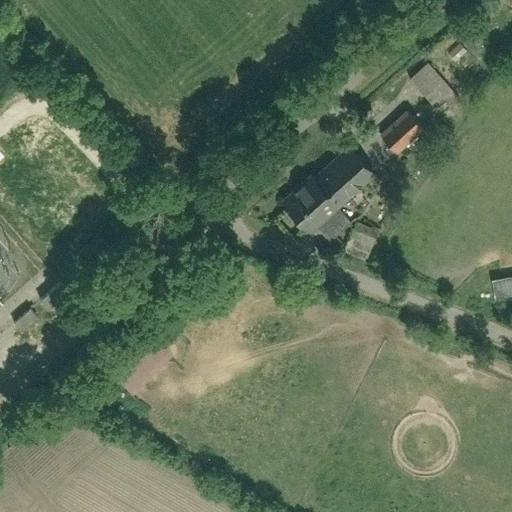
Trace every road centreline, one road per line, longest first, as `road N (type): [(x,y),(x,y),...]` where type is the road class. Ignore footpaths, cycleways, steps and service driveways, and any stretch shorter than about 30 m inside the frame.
road 1 (residential): [(511,343),(198,219)]
road 2 (residential): [(198,219),(442,0)]
road 3 (residential): [(0,397),(198,219)]
